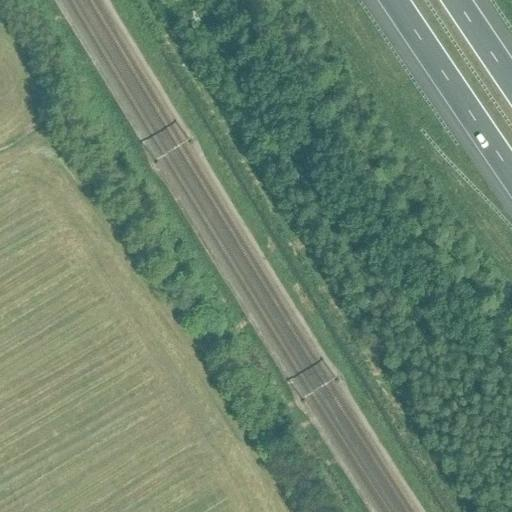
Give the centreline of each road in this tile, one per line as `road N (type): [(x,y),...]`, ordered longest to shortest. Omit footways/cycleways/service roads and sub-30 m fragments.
road 1 (track): [(465,511),(148,0)]
road 2 (motorway): [(393,0),(511,175)]
